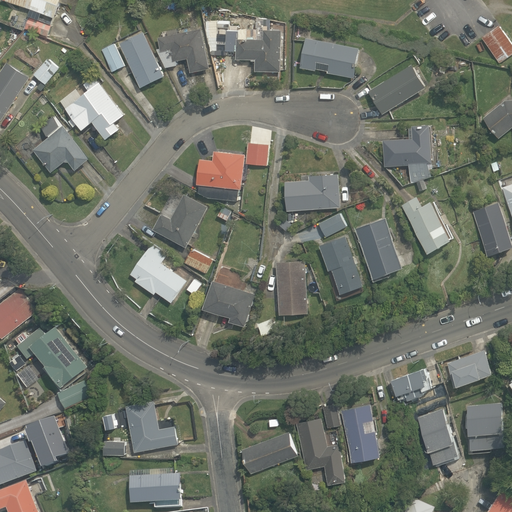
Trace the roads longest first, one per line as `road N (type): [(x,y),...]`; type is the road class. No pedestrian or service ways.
road 1 (residential): [(70,267),(203,119),(248,110),(337,120)]
road 2 (tertiary): [(511,305),(313,373),(219,374)]
road 3 (tertiary): [(219,374),(160,353),(70,267)]
road 4 (residential): [(219,374),(229,511)]
